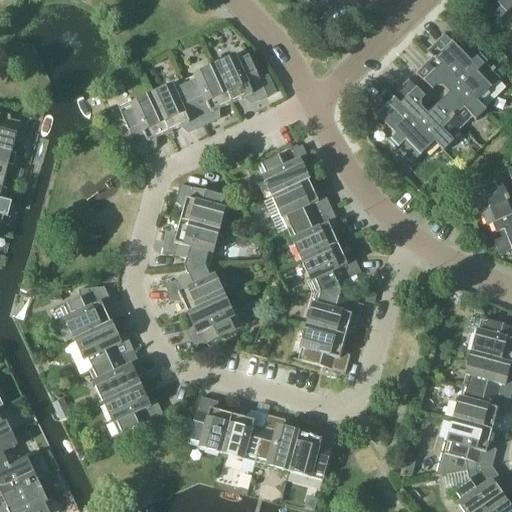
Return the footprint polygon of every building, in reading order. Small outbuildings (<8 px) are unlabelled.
[(511,0),(492,0),(501,9),(493,16),(499,22),(511,11),(511,0)] [(472,64),(444,36),(443,37),(427,52),(432,58),(483,109),(505,89),(499,83),(501,81),(498,77),(499,76),(493,69),(491,71),(486,66),(488,64),(480,56),(472,64)] [(236,59),(215,68),(232,105),(252,96),(255,103),(266,98),(267,99),(268,99),(267,95),(260,80),(249,58),(238,63),(236,59)] [(486,112),(477,103),(432,58),(416,74),(433,92),(436,88),(443,88),(450,95),(438,106),(461,130),(473,119),(476,122),(486,112)] [(232,105),(215,68),(194,78),(196,82),(185,87),(204,127),(215,121),(212,114),(232,105)] [(269,76),(260,80),(267,95),(276,91),(269,76)] [(408,81),(392,97),(435,144),(444,153),(454,143),(451,140),(461,130),(438,106),(428,116),(422,109),(422,102),(425,99),(408,81)] [(204,127),(185,87),(175,92),(173,88),(152,98),(169,134),(189,125),(192,132),(204,127)] [(435,144),(392,97),(386,92),(369,108),(396,137),(388,145),(395,153),(397,151),(402,156),(400,158),(407,165),(408,163),(412,167),(435,144)] [(169,134),(152,98),(131,107),(133,111),(122,116),(129,133),(122,141),(140,156),(152,151),(149,143),(169,134)] [(0,151),(12,155),(21,124),(16,123),(17,120),(8,118),(7,120),(0,118),(1,116),(0,115),(0,151)] [(140,156),(122,141),(131,163),(140,160),(141,160),(141,159),(140,156)] [(273,200),(309,183),(300,163),(307,160),(302,149),(303,148),(303,147),(262,166),(267,177),(263,179),(273,200)] [(17,156),(12,155),(0,151),(0,177),(5,179),(9,167),(13,169),(17,156)] [(331,211),(326,200),(318,203),(309,183),(273,200),(264,204),(278,236),(291,230),(331,211)] [(180,223),(219,233),(225,211),(221,210),(224,198),(181,186),(180,188),(182,188),(178,200),(186,202),(180,223)] [(511,201),(510,203),(504,188),(484,197),(490,211),(482,214),(488,229),(492,227),(496,236),(505,233),(511,250),(511,201)] [(12,204),(4,202),(0,201),(0,228),(3,217),(8,218),(12,204)] [(336,223),(331,211),(291,230),(296,240),(292,242),(302,263),(338,246),(329,226),(336,223)] [(213,256),(219,233),(180,223),(175,244),(167,242),(164,254),(163,254),(162,255),(187,261),(185,269),(210,267),(210,266),(206,265),(209,255),(213,256)] [(508,255),(502,240),(494,244),(500,258),(508,255)] [(348,266),(338,246),(302,263),(312,284),(315,282),(320,292),(316,294),(342,292),(338,285),(362,275),(361,273),(360,274),(355,263),(348,266)] [(206,269),(210,267),(185,269),(188,277),(165,287),(165,288),(166,288),(172,299),(179,295),(188,315),(224,298),(215,277),(211,279),(206,269)] [(75,342),(111,325),(102,305),(109,302),(104,289),(79,292),(80,301),(64,308),(69,319),(65,321),(75,342)] [(340,300),(342,292),(316,294),(316,295),(320,296),(317,307),(313,306),(307,328),(346,339),(352,317),(359,320),(363,308),(364,308),(364,307),(340,300)] [(61,293),(50,294),(50,302),(62,302),(61,293)] [(224,298),(188,315),(197,335),(190,339),(195,350),(194,350),(195,351),(236,332),(230,321),(234,319),(224,298)] [(478,333),(472,355),(511,365),(511,359),(511,329),(485,322),(482,334),(478,333)] [(120,345),(111,325),(75,342),(84,363),(88,361),(93,372),(133,353),(128,342),(120,345)] [(346,339),(307,328),(301,350),(305,351),(302,363),(346,375),(346,374),(345,374),(348,362),(340,360),(346,339)] [(241,344),(230,341),(227,350),(239,353),(241,344)] [(138,365),(133,353),(93,372),(98,382),(94,384),(104,405),(140,388),(131,368),(138,365)] [(511,388),(505,386),(511,365),(472,355),(466,377),(470,378),(467,390),(509,401),(511,390),(511,388)] [(58,388),(55,380),(47,383),(51,391),(58,388)] [(140,388),(104,405),(114,426),(117,424),(122,435),(163,416),(163,415),(162,416),(157,405),(149,408),(140,388)] [(506,413),(509,401),(467,390),(464,401),(460,400),(454,422),(492,432),(498,411),(506,413)] [(222,455),(233,417),(211,411),(213,403),(202,400),(202,399),(201,399),(189,442),(200,445),(199,449),(222,455)] [(67,409),(57,413),(62,422),(72,417),(67,409)] [(256,461),(268,418),(256,415),(254,422),(233,417),(222,455),(244,461),(245,457),(256,461)] [(289,474),(300,435),(279,429),(281,422),(268,418),(256,461),(268,464),(267,468),(289,474)] [(0,441),(13,436),(6,423),(2,425),(0,420),(0,441)] [(486,454),(490,442),(492,432),(454,422),(448,444),(452,445),(449,456),(448,457),(443,456),(438,477),(444,476),(491,468),(494,456),(486,454)] [(300,435),(289,474),(311,480),(312,476),(324,479),(336,436),(335,436),(323,433),(321,441),(300,435)] [(18,448),(13,436),(0,441),(0,472),(20,463),(14,450),(18,448)] [(0,494),(2,499),(38,482),(33,472),(37,470),(31,458),(20,463),(0,472),(0,494)] [(411,478),(416,462),(405,459),(399,478),(411,478)] [(488,511),(504,501),(492,483),(498,479),(491,468),(444,476),(448,497),(451,495),(458,505),(462,511),(488,511)] [(0,511),(29,511),(52,502),(47,490),(42,492),(38,482),(2,499),(6,507),(0,510),(0,511)] [(426,503),(418,492),(407,494),(418,509),(426,503)] [(511,511),(504,501),(488,511),(511,511)] [(58,511),(54,503),(52,502),(29,511),(58,511)]
